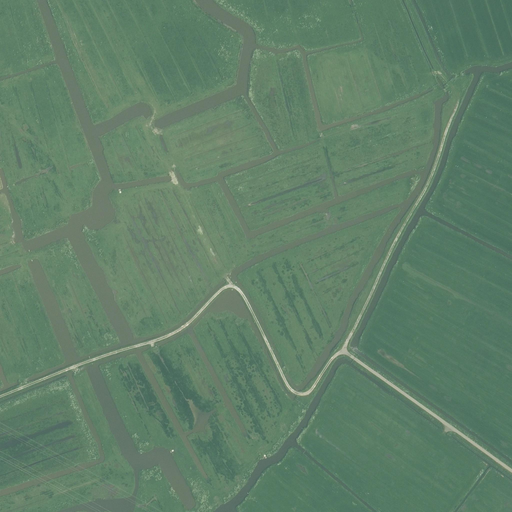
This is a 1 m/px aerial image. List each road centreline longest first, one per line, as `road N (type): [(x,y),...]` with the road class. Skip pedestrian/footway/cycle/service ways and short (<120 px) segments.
road 1 (track): [(344,351),(311,389),(297,393),(230,286),(169,335),(0,397)]
road 2 (track): [(458,94),(429,180),(344,351)]
road 3 (track): [(511,471),(344,351)]
